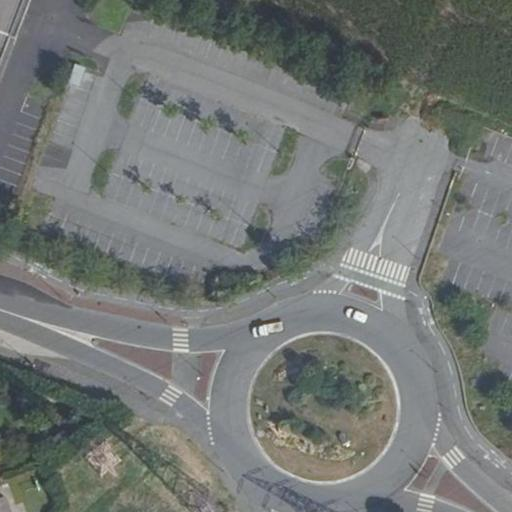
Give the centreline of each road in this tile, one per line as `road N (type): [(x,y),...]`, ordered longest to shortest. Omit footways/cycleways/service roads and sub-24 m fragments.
road 1 (tertiary): [(278,327),(181,339),(0,307)]
road 2 (tertiary): [(0,312),(143,380),(234,441)]
road 3 (tertiary): [(417,413),(408,370),(375,332),(323,316),(278,327)]
road 4 (tertiary): [(511,508),(417,413)]
road 5 (tertiary): [(278,327),(257,342),(231,389),(234,441)]
